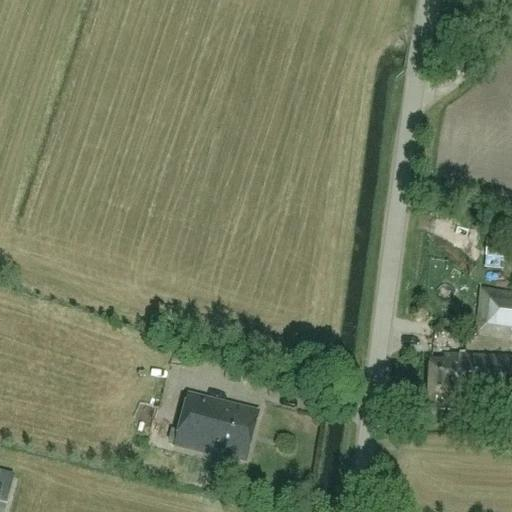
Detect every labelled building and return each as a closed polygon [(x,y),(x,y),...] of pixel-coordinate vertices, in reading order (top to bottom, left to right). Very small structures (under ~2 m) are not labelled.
[(506,259),(507,242),(486,241),(485,257),(506,259)] [(511,330),(511,295),(481,291),(474,338),(510,343),(511,330)] [(511,400),(511,360),(445,357),(444,363),(430,362),(428,411),(460,412),(461,398),(511,400)] [(247,465),(259,414),(187,397),(175,450),(220,460),(221,458),(247,465)] [(0,511),(4,511),(13,479),(0,475),(0,511)]
